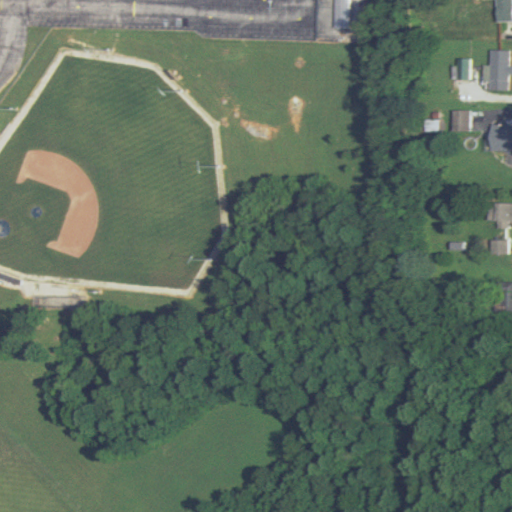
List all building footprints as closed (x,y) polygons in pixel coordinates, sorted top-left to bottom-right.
[(334,0),(335,27),(353,27),(352,0),(334,0)] [(511,20),(511,0),(501,0),(502,21),(511,20)] [(495,91),(511,90),(511,50),(495,50),(495,91)] [(459,132),(476,132),(476,111),(459,111),(459,132)] [(511,150),(511,124),(497,125),(497,151),(511,150)] [(511,203),(503,203),(503,222),(511,221),(511,203)] [(511,240),(496,240),(496,254),(511,253),(511,240)] [(86,295),(54,295),(54,308),(86,308),(86,295)]
